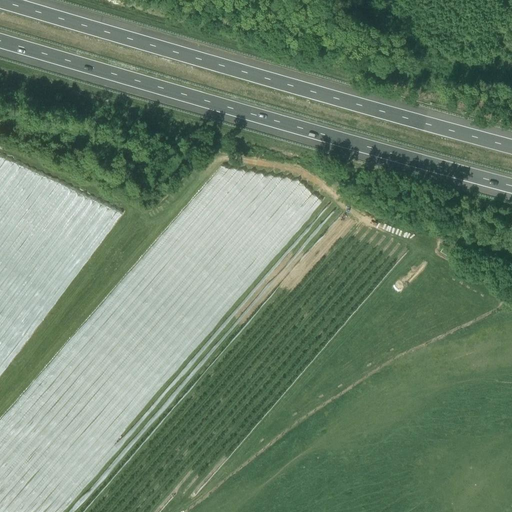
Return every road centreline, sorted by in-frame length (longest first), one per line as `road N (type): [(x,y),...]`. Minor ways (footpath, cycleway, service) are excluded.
road 1 (motorway): [(0,43),(511,187)]
road 2 (motorway): [(511,145),(0,1)]
